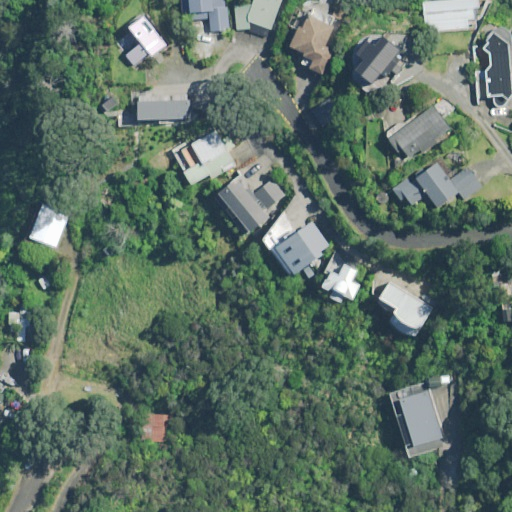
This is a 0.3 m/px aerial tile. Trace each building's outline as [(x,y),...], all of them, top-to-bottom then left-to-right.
[(181,0),(183,15),(197,14),(198,21),(213,20),(214,32),(230,31),(228,0),(181,0)] [(236,5),(235,31),(251,32),(269,39),(284,0),(249,0),(248,5),(236,5)] [(482,19),(480,0),(464,0),(425,3),(427,33),(470,30),(469,20),(482,19)] [(297,51),(292,63),(323,77),(335,51),(326,47),(335,28),(307,15),(292,49),(297,51)] [(135,65),(139,70),(152,61),(153,63),(174,49),(150,16),(144,20),(131,29),(144,46),(129,56),(135,65)] [(492,54),(493,67),(488,73),(479,74),(481,99),(491,98),(505,109),(511,99),(511,55),(511,44),(497,34),(486,50),(492,54)] [(378,45),(368,37),(366,38),(364,39),(362,40),(360,42),(358,44),(356,46),(355,49),(354,51),(353,54),(353,56),(353,59),(353,62),(354,64),(355,67),(355,68),(355,69),(356,69),(373,85),(394,62),(390,59),(399,49),(386,36),(378,45)] [(196,86),(175,87),(175,97),(141,97),(141,120),(192,119),(191,104),(196,104),(196,86)] [(332,99),(313,112),(324,128),(342,115),(332,99)] [(403,149),(411,159),(421,151),(424,154),(454,129),(435,105),(392,140),(401,151),(403,149)] [(238,166),(230,152),(240,147),(233,135),(223,141),(213,123),(189,136),(193,143),(176,153),(194,185),(213,175),(215,179),(238,166)] [(430,194),(439,208),(464,191),(469,199),(485,188),(471,168),(452,181),(440,164),(413,183),(410,179),(395,189),(404,201),(409,197),(414,205),(430,194)] [(247,237),(270,219),(265,213),(289,194),(277,178),(253,197),(241,182),(219,200),(247,237)] [(72,214),(45,204),(32,238),(59,248),(72,214)] [(330,246),(314,224),(278,249),(297,275),(325,255),(322,252),(330,246)] [(359,272),(346,265),(340,276),(333,272),(325,287),(335,293),(332,298),(343,303),(347,296),(355,301),(362,287),(354,282),(359,272)] [(47,276),(39,280),(45,291),(53,287),(47,276)] [(418,340),(438,302),(423,294),(420,300),(382,279),(370,302),(395,315),(390,325),(399,329),(397,333),(408,339),(410,335),(418,340)] [(38,343),(37,313),(11,314),(11,326),(18,326),(19,343),(38,343)] [(449,376),(430,380),(432,390),(451,386),(449,376)] [(408,417),(402,419),(409,443),(415,441),(416,447),(434,442),(444,439),(431,393),(403,401),(408,417)] [(18,402),(14,413),(26,418),(30,406),(18,402)] [(178,418),(145,416),(144,442),(177,443),(178,418)]
